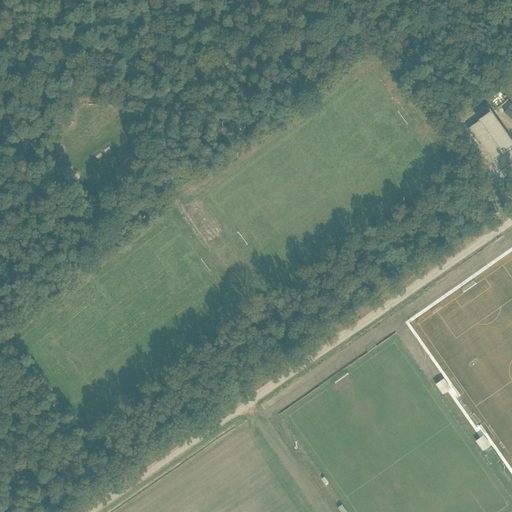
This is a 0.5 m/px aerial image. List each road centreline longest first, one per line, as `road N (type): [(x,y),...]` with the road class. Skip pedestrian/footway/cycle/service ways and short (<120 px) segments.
road 1 (unclassified): [(511,221),(95,511)]
road 2 (track): [(62,172),(77,143),(101,127),(129,131),(318,0)]
